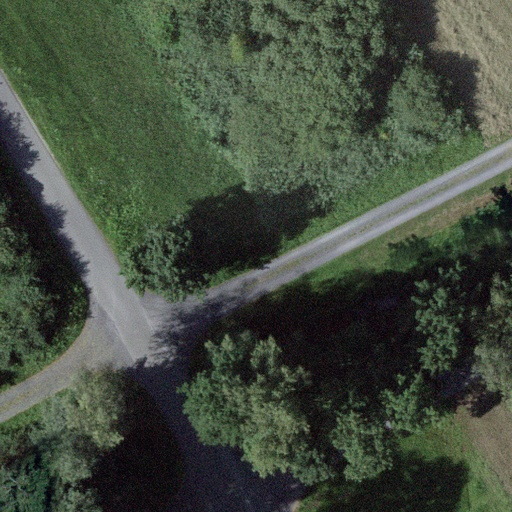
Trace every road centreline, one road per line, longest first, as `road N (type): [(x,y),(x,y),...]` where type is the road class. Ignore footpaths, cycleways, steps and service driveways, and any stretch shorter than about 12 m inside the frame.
road 1 (track): [(136,337),(511,155)]
road 2 (track): [(511,343),(185,511)]
road 3 (track): [(136,337),(0,108)]
road 4 (track): [(136,337),(237,511)]
road 5 (track): [(0,408),(136,337)]
